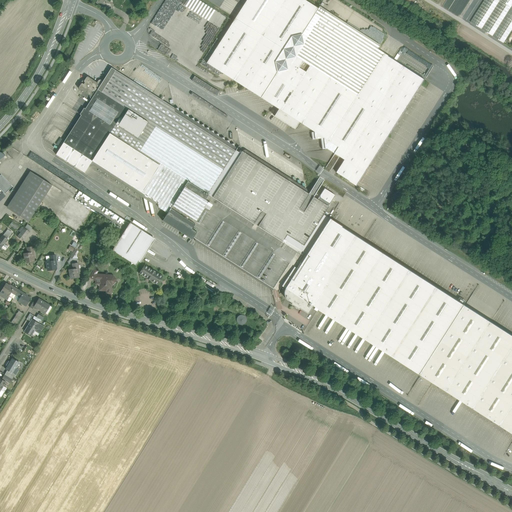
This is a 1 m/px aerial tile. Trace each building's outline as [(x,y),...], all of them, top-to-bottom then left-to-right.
[(206,21),(213,9),(198,0),(164,0),(151,24),(152,25),(151,26),(157,30),(159,26),(162,28),(163,26),(165,27),(170,19),(167,18),(169,14),(185,23),(191,12),(206,21)] [(318,8),(304,0),(246,0),(206,63),(279,109),(274,116),(295,129),(299,122),(314,132),(323,138),(338,147),(334,153),(334,154),(339,157),(344,160),(336,172),(357,186),(425,80),(377,49),(380,45),(319,6),(318,8)] [(511,30),(511,7),(500,0),(484,0),(471,22),(504,43),(511,30)] [(161,48),(160,51),(168,56),(172,49),(161,44),(159,47),(161,48)] [(179,111),(175,112),(174,108),(112,68),(103,81),(101,80),(99,80),(97,83),(98,83),(98,84),(97,85),(100,87),(98,90),(126,108),(148,122),(138,138),(118,125),(116,124),(110,133),(129,146),(130,145),(160,164),(188,181),(208,194),(237,148),(235,147),(231,147),(230,143),(226,144),(225,140),(221,141),(220,141),(219,137),(215,138),(214,133),(210,134),(210,130),(206,131),(205,127),(201,128),(200,124),(196,125),(195,121),(191,122),(190,121),(189,117),(185,118),(184,114),(180,115),(179,111)] [(97,83),(88,77),(87,77),(84,81),(84,82),(85,82),(84,84),(82,83),(81,83),(79,87),(79,88),(79,89),(89,95),(90,95),(90,98),(92,99),(98,89),(98,90),(100,87),(97,85),(98,84),(98,83),(97,83)] [(98,90),(98,89),(92,99),(81,115),(110,133),(116,124),(126,108),(98,90)] [(223,127),(230,115),(193,91),(190,96),(193,98),(190,102),(194,104),(192,107),(197,110),(194,115),(208,124),(211,120),(223,127)] [(148,122),(126,108),(116,124),(118,125),(138,138),(148,122)] [(58,111),(42,135),(60,147),(77,121),(63,112),(61,114),(58,111)] [(110,133),(81,115),(69,134),(97,153),(110,133)] [(160,164),(130,145),(129,146),(110,133),(97,153),(90,164),(93,165),(97,164),(98,169),(103,168),(104,173),(109,172),(110,176),(114,175),(115,180),(120,179),(121,183),(125,182),(126,187),(130,186),(131,190),(136,189),(137,193),(141,192),(142,193),(160,164)] [(97,153),(69,134),(56,154),(85,173),(90,164),(97,153)] [(338,147),(323,138),(321,138),(322,149),(327,149),(334,153),(338,147)] [(281,173),(277,174),(276,170),(272,171),(271,167),(267,167),(266,163),(262,164),(261,160),(257,161),(257,157),(253,158),(252,157),(251,153),(247,154),(246,150),(242,151),(241,147),(239,146),(237,148),(208,194),(297,252),(302,254),(305,257),(330,219),(323,214),(335,195),(324,188),(317,199),(314,197),(309,193),(307,192),(307,189),(303,190),(302,186),(298,187),(297,183),(293,184),(292,180),(288,180),(287,177),(283,177),(282,177),(281,173)] [(34,160),(38,156),(32,152),(29,156),(34,160)] [(334,154),(309,193),(314,197),(339,157),(334,154)] [(188,181),(160,164),(142,193),(142,197),(147,196),(148,201),(152,200),(153,204),(158,203),(159,208),(167,213),(188,181)] [(30,171),(8,208),(30,222),(52,185),(30,171)] [(1,175),(0,175),(0,188),(0,189),(5,194),(12,187),(1,175)] [(208,194),(188,181),(167,213),(162,221),(192,240),(193,238),(217,200),(208,194)] [(297,252),(217,200),(193,238),(195,239),(195,241),(199,241),(200,244),(204,244),(204,247),(208,247),(209,247),(209,250),(213,250),(213,253),(217,253),(217,255),(221,255),(222,258),(226,258),(226,259),(227,259),(227,261),(231,261),(231,264),(235,264),(235,267),(239,267),(239,270),(244,269),(244,270),(245,273),(249,273),(249,276),(253,275),(253,278),(257,278),(257,281),(261,281),(261,282),(262,282),(262,284),(266,284),(267,287),(271,287),(271,290),(272,291),(297,252)] [(330,219),(305,257),(285,288),(313,306),(420,374),(420,375),(420,374),(511,433),(511,335),(464,305),(465,304),(464,304),(464,305),(330,219)] [(153,238),(130,223),(113,250),(136,265),(153,238)] [(24,228),(17,237),(23,241),(29,232),(24,228)] [(33,247),(27,248),(28,253),(24,253),(25,263),(34,261),(33,255),(34,255),(33,247)] [(302,254),(282,286),(285,288),(305,257),(302,254)] [(56,263),(55,255),(46,256),(46,262),(48,271),(56,269),(55,263),(56,263)] [(78,263),(72,264),(73,269),(69,270),(70,279),(79,277),(78,271),(79,271),(78,263)] [(163,276),(145,265),(139,274),(158,285),(163,276)] [(94,269),(90,277),(93,279),(96,274),(98,271),(94,269)] [(106,275),(97,275),(96,274),(93,279),(96,281),(96,283),(99,283),(101,285),(100,290),(107,290),(105,290),(106,288),(110,288),(111,283),(113,283),(115,282),(115,279),(113,278),(106,277),(106,275)] [(11,287),(6,283),(0,292),(0,293),(1,296),(7,299),(9,296),(14,298),(19,290),(12,286),(11,287)] [(285,298),(288,301),(291,303),(291,304),(299,309),(300,309),(308,314),(313,306),(285,288),(284,291),(284,295),(285,298)] [(25,294),(19,290),(14,298),(26,306),(30,298),(25,295),(25,294)] [(50,306),(39,299),(36,303),(34,306),(34,307),(45,313),(46,313),(48,314),(48,313),(52,307),(50,306)] [(237,322),(244,325),(248,317),(240,314),(237,322)] [(20,318),(16,315),(13,320),(12,322),(16,325),(20,318)] [(43,326),(32,319),(24,331),(32,335),(36,329),(40,331),(43,326)] [(19,362),(12,358),(5,369),(7,370),(12,374),(16,368),(19,362)] [(7,370),(4,374),(12,379),(14,375),(12,374),(7,370)] [(12,379),(4,374),(2,378),(10,383),(12,379)]
